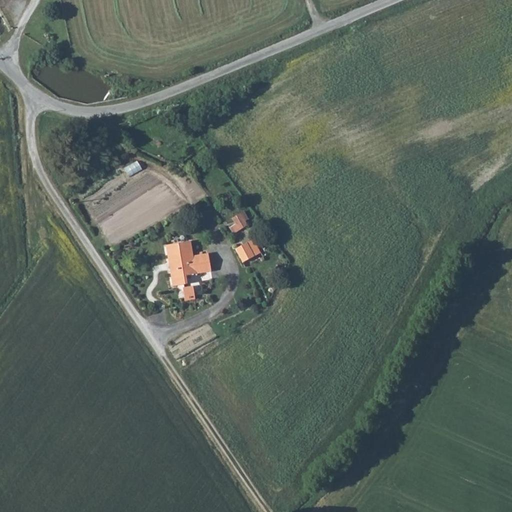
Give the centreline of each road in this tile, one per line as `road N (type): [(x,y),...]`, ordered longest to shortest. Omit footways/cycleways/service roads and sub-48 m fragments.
road 1 (unclassified): [(0,64),(61,110),(113,111),(399,0)]
road 2 (track): [(266,511),(152,342)]
